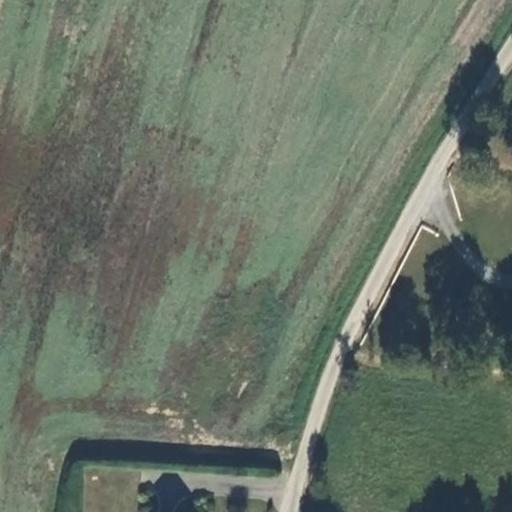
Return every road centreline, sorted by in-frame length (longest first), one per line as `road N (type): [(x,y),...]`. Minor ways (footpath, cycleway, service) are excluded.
road 1 (unclassified): [(289,511),(335,356),(511,43)]
road 2 (unknown): [(435,169),(478,267),(511,289)]
